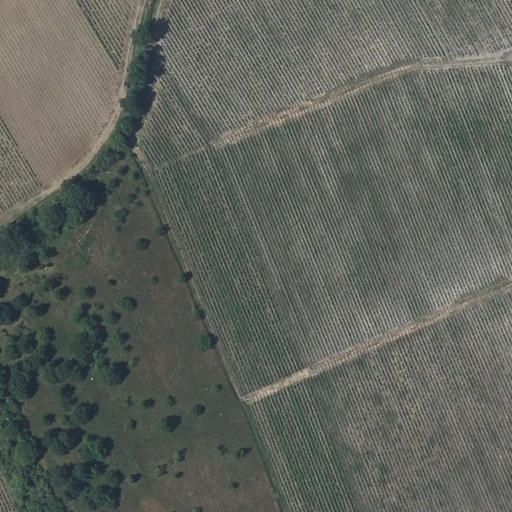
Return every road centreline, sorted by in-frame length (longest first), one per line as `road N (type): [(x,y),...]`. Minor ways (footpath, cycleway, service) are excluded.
road 1 (track): [(511,54),(415,69),(216,143)]
road 2 (track): [(246,400),(511,285)]
road 3 (track): [(0,227),(33,208),(109,137),(139,0)]
